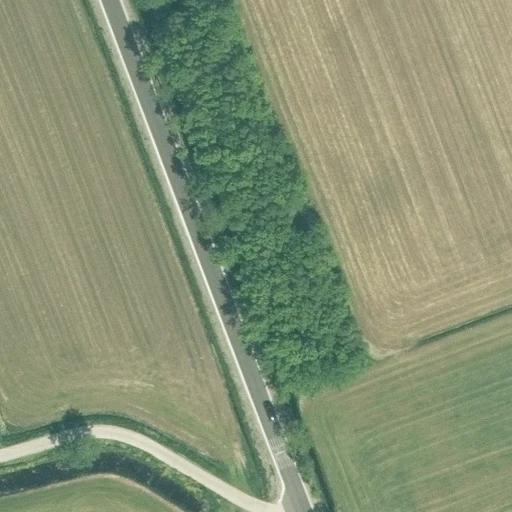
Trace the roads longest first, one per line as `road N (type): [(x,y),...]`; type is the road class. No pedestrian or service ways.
road 1 (tertiary): [(301,511),(91,0)]
road 2 (unclassified): [(0,457),(109,433),(267,511)]
